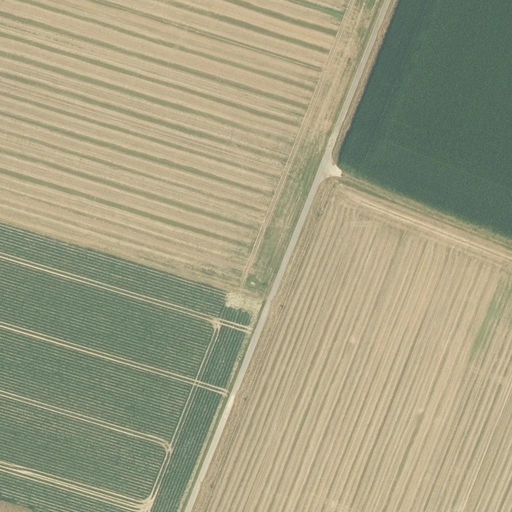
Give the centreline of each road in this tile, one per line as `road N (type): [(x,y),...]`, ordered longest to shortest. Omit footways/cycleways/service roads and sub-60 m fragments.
road 1 (track): [(321,171),(186,511)]
road 2 (track): [(511,246),(321,171)]
road 3 (track): [(388,0),(321,171)]
